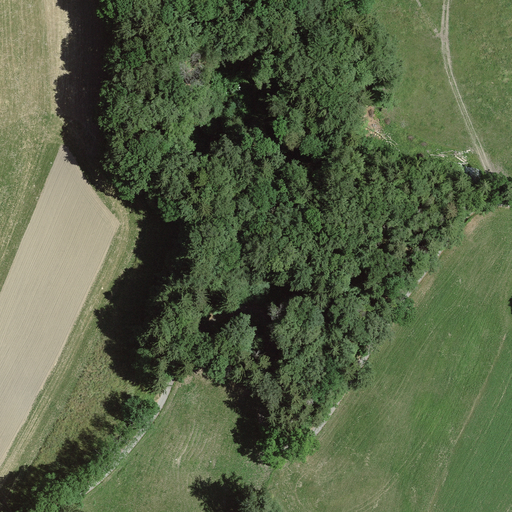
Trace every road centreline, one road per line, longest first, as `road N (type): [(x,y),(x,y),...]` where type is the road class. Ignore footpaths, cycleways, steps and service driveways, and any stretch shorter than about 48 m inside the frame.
road 1 (track): [(57,511),(148,417),(195,336),(227,313),(245,308),(266,320),(272,356),(263,419),(270,442),(287,448),(308,439),(465,214),(487,202),(511,203)]
road 2 (track): [(446,0),(446,65),(499,201)]
